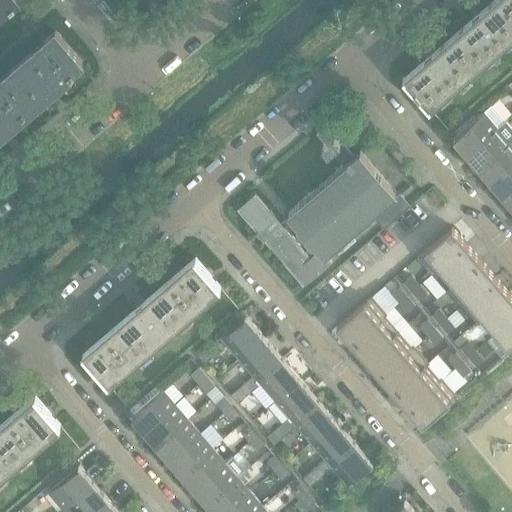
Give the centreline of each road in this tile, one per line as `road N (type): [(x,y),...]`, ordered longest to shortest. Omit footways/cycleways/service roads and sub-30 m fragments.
road 1 (residential): [(453,511),(188,202)]
road 2 (residential): [(345,66),(511,258)]
road 3 (residential): [(26,343),(170,511)]
road 4 (residential): [(26,343),(188,202)]
road 5 (unknown): [(296,328),(456,194)]
road 6 (residential): [(188,202),(345,66)]
road 7 (residential): [(142,65),(0,188)]
